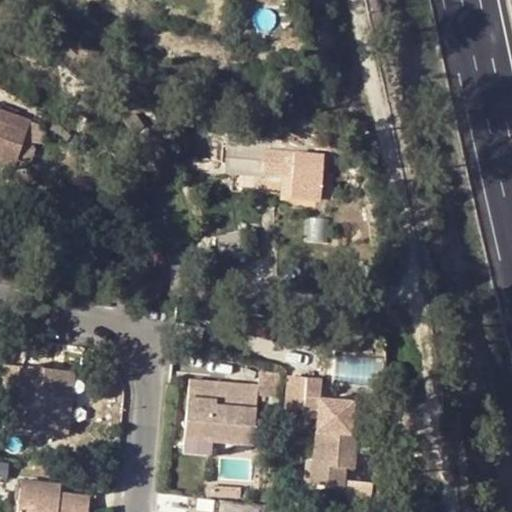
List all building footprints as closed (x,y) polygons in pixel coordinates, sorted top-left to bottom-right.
[(139,50),(150,52),(152,45),(141,43),(139,50)] [(0,152),(15,156),(28,115),(0,106),(0,152)] [(266,152),(234,150),(233,168),(266,170),(266,152)] [(266,150),(266,152),(266,170),(266,174),(294,178),(295,199),(321,201),(322,197),(332,199),(332,186),(323,184),(322,156),(266,150)] [(0,152),(0,158),(14,162),(15,156),(0,152)] [(152,161),(154,172),(166,169),(164,159),(152,161)] [(266,170),(233,168),(234,175),(266,177),(266,174),(266,170)] [(246,231),(223,233),(224,255),(248,253),(246,231)] [(67,433),(71,398),(75,372),(22,366),(15,427),(67,433)] [(79,399),(82,372),(75,372),(71,398),(79,399)] [(285,411),(303,412),(306,375),(288,374),(285,411)] [(349,429),(350,415),(351,398),(320,396),(321,376),(306,375),(303,412),(318,414),(313,482),(345,483),(347,464),(356,466),(358,449),(358,430),(349,429)] [(258,385),(191,379),(187,438),(254,443),(258,385)] [(349,429),(358,430),(360,416),(350,415),(349,429)] [(358,430),(358,449),(365,450),(367,431),(358,430)] [(20,489),(59,494),(60,486),(21,481),(20,489)] [(88,511),(90,498),(59,494),(20,489),(16,511),(88,511)]
